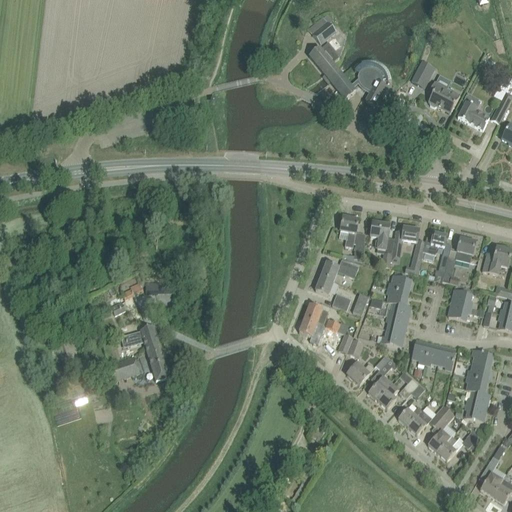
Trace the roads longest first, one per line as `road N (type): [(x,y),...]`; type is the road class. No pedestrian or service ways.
road 1 (residential): [(277,335),(277,313),(326,196),(511,232)]
road 2 (residential): [(477,511),(277,335)]
road 3 (tertiary): [(298,169),(144,166)]
road 4 (unclassified): [(197,94),(89,135),(82,167)]
road 5 (tertiary): [(434,180),(298,169)]
road 6 (tertiary): [(298,169),(430,195)]
